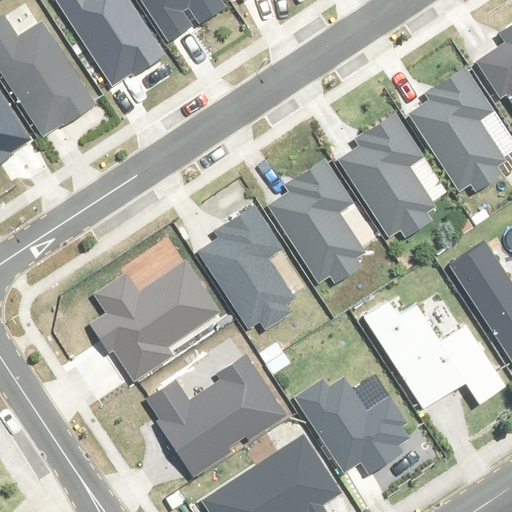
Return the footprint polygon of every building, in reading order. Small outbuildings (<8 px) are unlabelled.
[(52,0),(111,89),(162,56),(125,0),(52,0)] [(138,0),(166,41),(196,21),(199,25),(223,9),(217,0),(138,0)] [(18,40),(4,19),(0,21),(0,74),(40,135),(75,113),(79,119),(95,109),(41,25),(18,40)] [(505,43),(475,63),(500,100),(504,98),(511,109),(511,23),(498,33),(505,43)] [(464,71),(427,95),(432,103),(410,118),(460,195),(475,186),(477,190),(507,171),(477,125),(492,115),(464,71)] [(0,157),(27,140),(0,98),(0,157)] [(386,241),(398,233),(404,241),(430,224),(425,215),(435,208),(409,169),(422,160),(393,115),(355,140),(361,149),(336,165),(386,241)] [(355,260),(363,255),(338,217),(352,207),(323,164),(286,188),(292,196),(269,211),(319,288),(330,281),(333,286),(360,268),(355,260)] [(247,339),(260,331),(264,338),(292,321),(288,314),(300,306),(273,262),(286,254),(255,203),(215,228),(221,239),(196,254),(247,339)] [(511,286),(483,242),(446,266),(511,366),(511,365),(511,286)] [(104,314),(91,322),(132,384),(170,359),(163,348),(218,312),(184,261),(135,293),(123,275),(92,295),(104,314)] [(388,302),(363,319),(423,409),(463,383),(476,403),(503,386),(464,327),(438,343),(414,307),(398,318),(388,302)] [(172,383),(142,403),(191,478),(283,417),(244,358),(215,377),(218,380),(184,402),(172,383)] [(318,381),(292,397),(342,473),(363,459),(369,469),(398,450),(394,443),(409,433),(386,399),(365,413),(343,380),(325,392),(318,381)] [(297,434),(196,499),(204,511),(306,511),(336,493),(325,477),(327,475),(315,456),(312,458),(297,434)]
